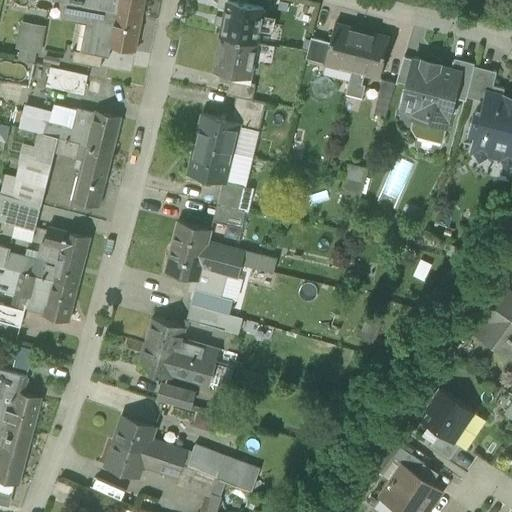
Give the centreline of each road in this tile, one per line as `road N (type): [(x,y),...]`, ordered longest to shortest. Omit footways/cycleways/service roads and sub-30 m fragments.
road 1 (residential): [(34,511),(111,276),(172,0)]
road 2 (residential): [(351,0),(511,45)]
